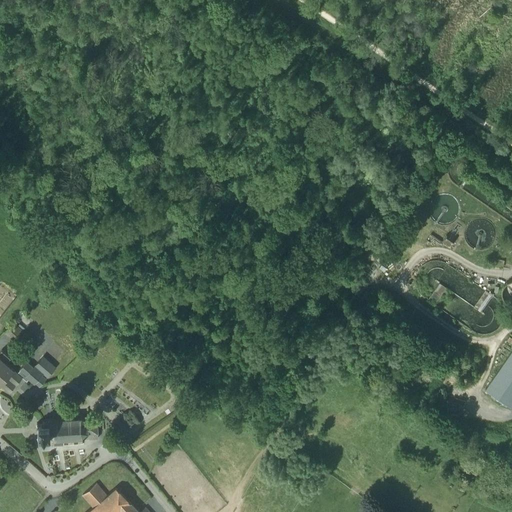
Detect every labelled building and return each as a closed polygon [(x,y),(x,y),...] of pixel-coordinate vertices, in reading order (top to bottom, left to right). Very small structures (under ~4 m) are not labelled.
[(23,331),(13,322),(4,331),(14,340),(23,331)] [(2,349),(0,351),(0,384),(14,369),(7,363),(11,357),(2,349)] [(511,353),(486,391),(508,407),(511,400),(511,353)] [(43,356),(35,365),(43,373),(42,374),(46,378),(56,367),(43,356)] [(43,373),(35,365),(33,367),(27,361),(20,368),(21,369),(18,372),(23,376),(27,380),(29,378),(34,383),(35,382),(40,386),(46,378),(42,374),(43,373)] [(14,369),(0,384),(9,392),(23,376),(18,372),(14,369)] [(81,418),(47,420),(48,421),(43,421),(42,423),(42,424),(39,425),(37,423),(36,424),(38,425),(39,436),(37,437),(38,438),(39,436),(48,436),(49,440),(83,438),(84,438),(89,438),(89,439),(98,438),(97,419),(85,420),(81,418)] [(96,482),(83,494),(94,507),(106,496),(108,495),(96,482)] [(123,511),(138,511),(116,487),(108,495),(106,496),(94,507),(88,511),(119,511),(121,510),(123,511)]
